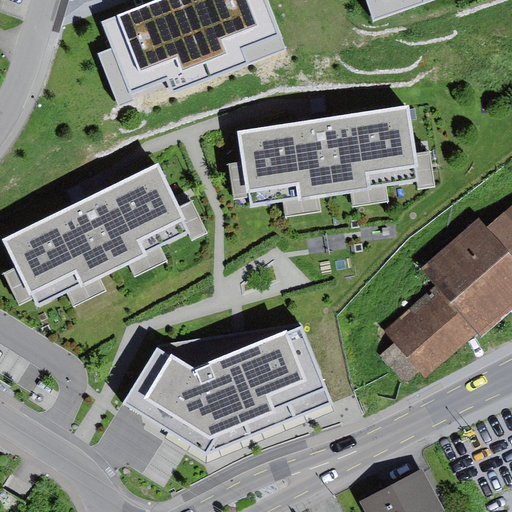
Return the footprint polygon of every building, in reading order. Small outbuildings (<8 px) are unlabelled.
[(269,0),(156,0),(101,22),(112,48),(98,54),(119,107),(134,101),(131,95),(167,81),(174,99),(290,53),(269,0)] [(367,0),(374,20),(431,0),(367,0)] [(303,123),(239,133),(250,208),(421,182),(409,106),(303,123)] [(191,233),(157,163),(80,200),(2,239),(36,308),(191,233)] [(511,207),(487,230),(511,257),(511,207)] [(479,221),(422,271),(436,286),(478,334),(481,339),(511,311),(511,257),(487,230),(479,221)] [(478,334),(436,286),(383,332),(425,380),(478,334)] [(156,347),(124,402),(207,454),(333,403),(303,325),(238,333),(156,347)] [(441,511),(420,472),(361,504),(365,511),(441,511)]
